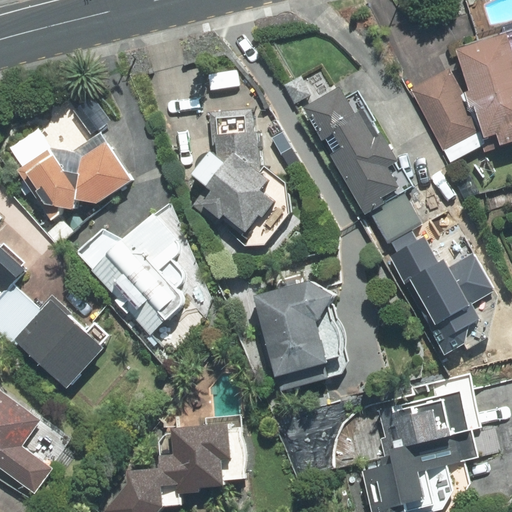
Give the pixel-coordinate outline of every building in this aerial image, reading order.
[(511,35),(462,50),(474,92),(465,96),(453,71),(414,91),(449,163),(489,143),(490,150),(511,143),(511,35)] [(304,73),(283,86),(295,106),(316,93),(304,73)] [(390,243),(408,233),(424,224),(393,169),(403,163),(371,108),(356,116),(340,89),(307,108),(368,215),(373,212),(390,243)] [(37,128),(9,147),(43,193),(50,188),(73,220),(135,175),(100,128),(59,158),(37,128)] [(295,218),(292,184),(260,155),(260,132),(216,133),(216,153),(197,173),(216,190),(198,209),(257,261),(295,218)] [(107,228),(81,252),(156,336),(193,302),(180,288),(192,277),(176,259),(187,249),(157,215),(123,246),(107,228)] [(390,243),(448,343),(471,330),(461,313),(498,291),(477,254),(451,269),(445,259),(440,262),(427,239),(415,245),(408,233),(390,243)] [(0,304),(17,286),(30,271),(0,243),(0,304)] [(312,278),(257,295),(281,381),(295,377),(297,386),(351,371),(333,306),(340,295),(312,278)] [(17,286),(0,304),(0,330),(72,395),(113,350),(52,295),(40,307),(17,286)] [(454,511),(472,488),(465,458),(480,455),(474,429),(486,426),(478,390),(380,412),(390,457),(354,465),(364,511),(454,511)] [(0,391),(0,464),(40,494),(58,470),(26,446),(42,423),(0,391)] [(138,472),(110,511),(165,511),(171,505),(186,506),(187,493),(204,494),(205,486),(229,487),(229,479),(249,481),(253,422),(181,417),(180,437),(163,435),(160,469),(138,472)]
